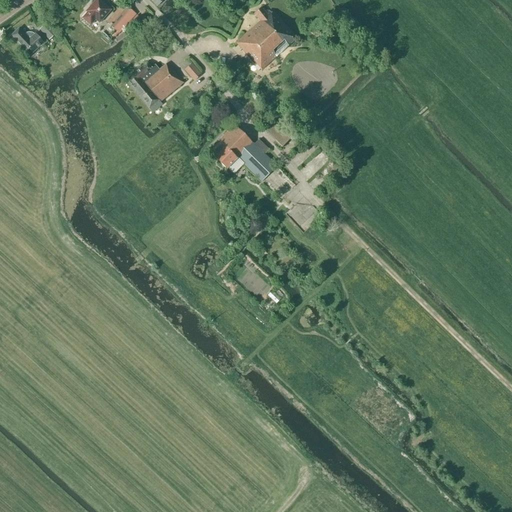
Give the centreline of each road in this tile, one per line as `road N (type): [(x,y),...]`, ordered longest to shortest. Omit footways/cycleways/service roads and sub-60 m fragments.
road 1 (track): [(274,148),(511,385)]
road 2 (residential): [(274,148),(144,0)]
